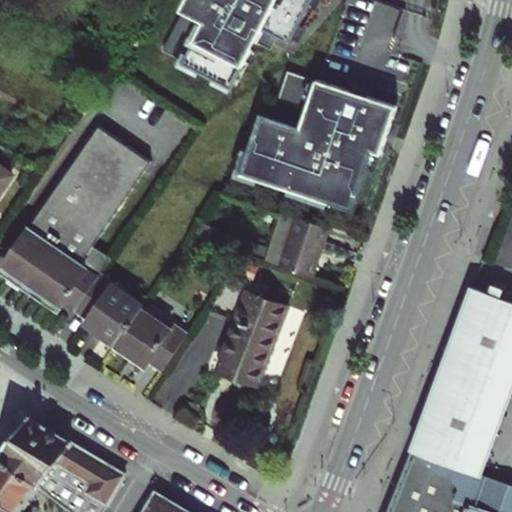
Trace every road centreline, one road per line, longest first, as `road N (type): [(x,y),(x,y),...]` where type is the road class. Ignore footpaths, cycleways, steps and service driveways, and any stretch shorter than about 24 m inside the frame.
road 1 (secondary): [(502,0),(469,116),(324,511)]
road 2 (residential): [(0,350),(259,511)]
